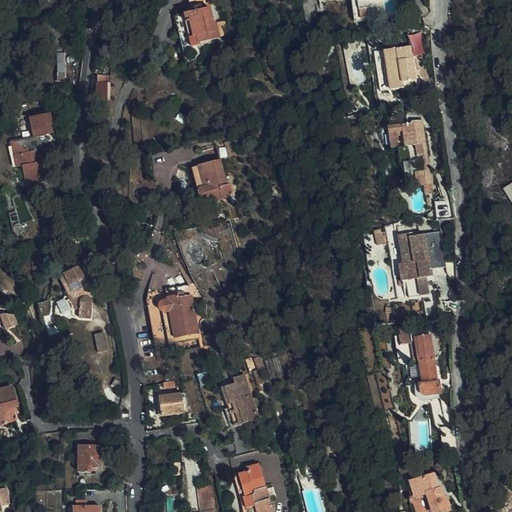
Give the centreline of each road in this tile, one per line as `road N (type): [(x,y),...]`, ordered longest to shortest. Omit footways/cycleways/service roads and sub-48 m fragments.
road 1 (residential): [(91,0),(76,129),(127,340),(136,511)]
road 2 (residential): [(471,511),(442,9)]
